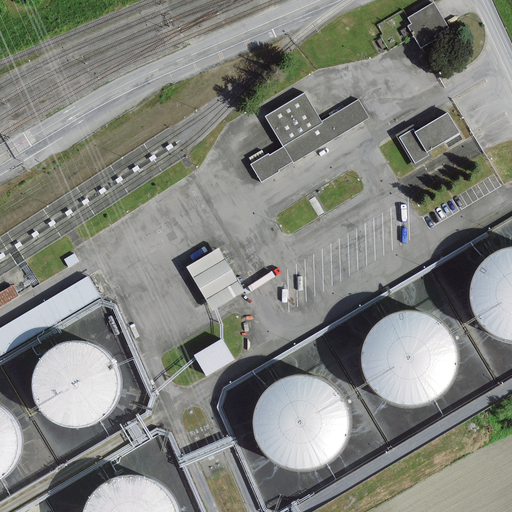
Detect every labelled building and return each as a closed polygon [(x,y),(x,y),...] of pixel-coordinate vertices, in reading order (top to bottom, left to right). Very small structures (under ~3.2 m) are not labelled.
[(434,3),(418,13),(409,18),(404,11),(379,25),(385,34),(382,36),(390,49),(414,36),(421,47),(436,39),(434,36),(448,28),(434,3)] [(249,161),(261,180),(369,114),(358,96),(322,118),(304,90),(264,114),(280,142),(249,161)] [(415,126),(413,123),(397,131),(412,159),(461,134),(448,109),(415,126)] [(220,244),(186,262),(211,307),(245,289),(220,244)] [(472,279),(469,294),(471,310),(478,324),(489,335),(503,341),(511,342),(511,249),(507,250),(492,255),(480,265),(472,279)] [(38,307),(0,329),(0,355),(100,296),(89,277),(38,307)] [(0,304),(20,293),(14,282),(0,289),(0,304)] [(365,344),(362,360),(364,375),(371,389),(382,400),(396,406),(411,408),(426,405),(440,397),(450,386),(455,371),(456,356),(452,341),(443,328),(430,319),(415,314),(399,315),(385,321),(373,331),(365,344)] [(194,351),(206,373),(235,357),(222,334),(194,351)] [(34,385),(36,399),(43,412),(54,421),(67,426),(80,427),(93,423),(104,416),(113,406),(117,393),(118,380),(114,367),(107,356),(96,348),(82,343),(68,343),(54,349),(43,358),(36,371),(34,385)] [(255,409),(252,425),(254,440),(261,454),(272,465),(286,472),(301,474),(316,470),(329,462),(339,451),(345,436),(346,421),(342,406),(333,394),(320,384),(305,380),(289,380),(275,386),(263,396),(255,409)] [(0,478),(6,475),(14,464),(19,452),(19,439),(15,426),(8,415),(0,408),(0,478)] [(86,507),(84,511),(174,511),(172,504),(163,491),(151,482),(136,477),(120,478),(105,484),(93,494),(86,507)]
